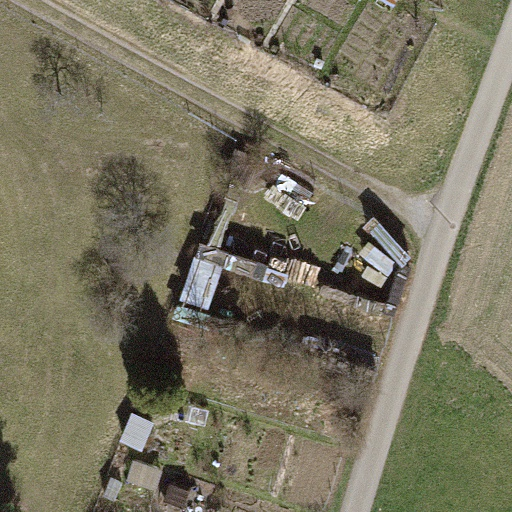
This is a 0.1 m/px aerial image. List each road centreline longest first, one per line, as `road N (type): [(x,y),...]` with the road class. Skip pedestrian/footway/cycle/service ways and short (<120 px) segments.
road 1 (track): [(356,511),(511,52)]
road 2 (track): [(447,229),(30,0)]
